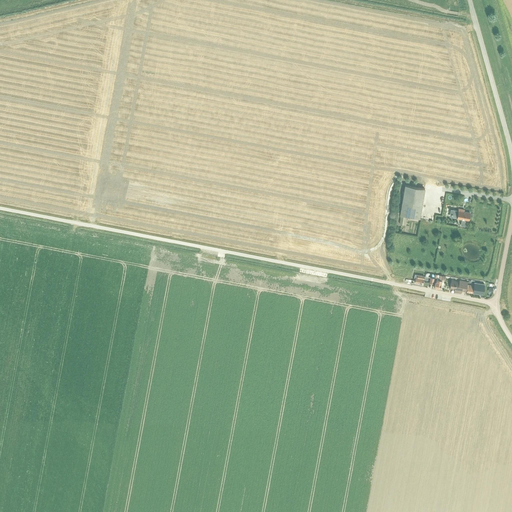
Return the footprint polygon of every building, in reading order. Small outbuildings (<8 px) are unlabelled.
[(400,215),(420,218),(425,189),(405,185),(400,215)] [(459,209),(457,218),(469,220),(470,213),(464,211),(464,210),(459,209)] [(418,275),(415,274),(414,281),(415,281),(415,283),(423,284),(424,276),(418,275)] [(434,287),(440,288),(441,281),(442,276),(439,275),(439,280),(437,279),(436,282),(435,282),(434,287)] [(451,280),(450,288),(455,289),(454,291),(462,292),(462,290),(466,291),(468,281),(460,280),(459,282),(456,282),(456,281),(451,280)] [(475,281),(474,285),(474,286),(473,293),(480,294),(481,288),(480,288),(480,289),(479,289),(479,286),(480,282),(475,281)]
